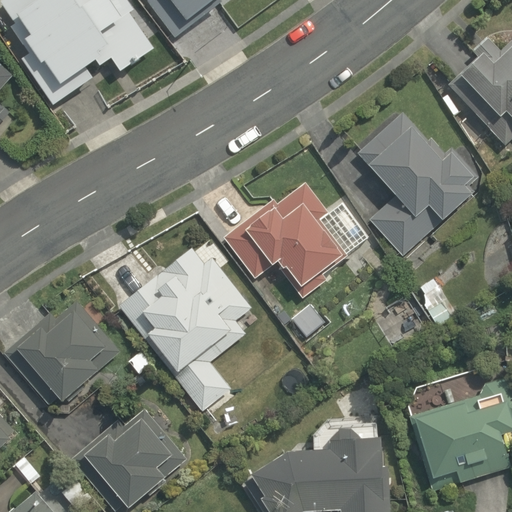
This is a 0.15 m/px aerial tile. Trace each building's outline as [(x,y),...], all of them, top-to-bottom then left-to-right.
[(9,0),(8,1),(1,5),(32,52),(23,58),(55,105),(116,64),(123,75),(156,53),(120,0),(9,0)] [(231,2),(229,0),(144,0),(176,42),(231,2)] [(511,30),(450,90),(506,148),(511,142),(511,30)] [(0,130),(15,114),(0,101),(0,95),(16,77),(0,62),(0,130)] [(408,107),(358,145),(396,197),(367,218),(397,258),(486,192),(449,141),(439,148),(408,107)] [(308,184),(227,241),(256,282),(279,265),(300,295),(348,261),(319,221),(329,214),(308,184)] [(201,241),(121,306),(204,410),(234,385),(212,359),(248,330),(240,320),(255,308),(201,241)] [(84,305),(26,354),(67,402),(124,354),(84,305)] [(465,475),(467,484),(511,471),(511,469),(510,464),(511,463),(511,388),(419,415),(438,483),(465,475)] [(0,458),(21,440),(0,416),(0,458)] [(179,455),(149,418),(120,442),(117,438),(95,456),(136,507),(173,477),(164,466),(179,455)] [(378,444),(366,443),(357,432),(349,431),(335,453),(317,453),(297,452),(263,477),(277,511),(308,511),(309,511),(322,511),(386,511),(390,437),(385,436),(378,444)] [(50,511),(37,497),(20,511),(50,511)]
